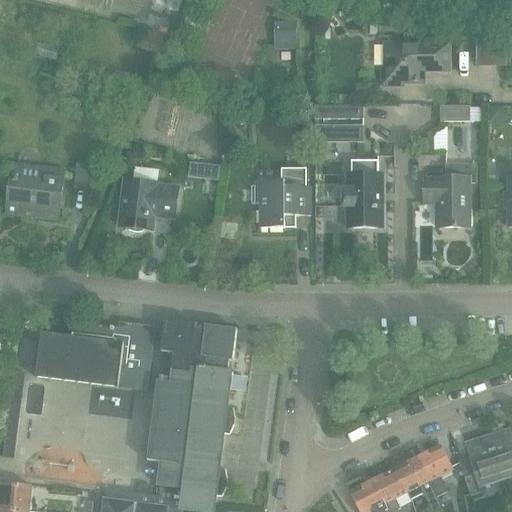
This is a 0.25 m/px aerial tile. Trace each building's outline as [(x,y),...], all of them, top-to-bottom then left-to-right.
[(190,5),(186,14),(203,19),(206,10),(190,5)] [(395,8),(382,8),(382,28),(395,28),(395,8)] [(274,22),(275,51),(297,50),(296,22),(274,22)] [(158,56),(165,38),(144,31),(138,49),(158,56)] [(505,65),(505,35),(479,35),(479,65),(505,65)] [(423,70),(448,70),(448,45),(386,45),(386,67),(382,67),(382,86),(401,86),(401,82),(423,82),(423,70)] [(339,106),(314,106),(314,119),(339,119),(339,106)] [(440,107),(440,123),(470,123),(470,107),(440,107)] [(503,107),(487,107),(487,121),(498,121),(503,117),(503,107)] [(363,127),(314,126),(314,142),(363,143),(363,127)] [(431,138),(421,144),(421,156),(431,156),(431,138)] [(379,190),(383,190),(383,174),(379,174),(379,161),(351,161),(351,174),(347,174),(347,189),(343,189),(343,207),(347,207),(347,228),(383,228),(383,206),(379,206),(379,190)] [(90,189),(93,164),(77,162),(74,187),(90,189)] [(57,218),(62,169),(19,164),(15,197),(9,197),(7,212),(27,215),(27,210),(37,212),(37,216),(57,218)] [(209,164),(208,178),(219,179),(220,165),(209,164)] [(477,164),(445,164),(445,178),(437,178),(437,179),(424,179),(424,204),(437,204),(437,228),(469,228),(469,226),(472,226),(472,210),(469,210),(469,184),(477,184),(477,164)] [(285,216),(311,215),(310,187),(306,187),(306,169),(281,169),(281,181),(256,181),(256,186),(253,186),(253,204),(260,204),(260,228),(285,228),(285,216)] [(158,183),(126,179),(119,225),(128,226),(128,228),(132,230),(137,231),(142,230),(142,228),(151,230),(153,214),(175,217),(179,189),(157,186),(158,183)] [(102,511),(182,511),(183,511),(188,511),(213,511),(231,373),(227,373),(229,361),(232,362),(236,330),(206,326),(205,331),(196,330),(197,325),(166,321),(162,352),(174,353),(170,383),(157,382),(147,462),(162,464),(158,497),(106,491),(105,501),(104,501),(102,511)] [(119,328),(102,326),(70,322),(69,336),(41,333),(36,379),(118,389),(119,388),(148,392),(151,364),(153,351),(155,327),(119,323),(119,328)] [(13,459),(24,374),(13,373),(3,458),(13,459)] [(511,432),(511,430),(487,437),(501,480),(511,476),(511,432)] [(480,487),(501,480),(487,437),(465,444),(470,460),(460,463),(469,495),(481,491),(480,487)] [(441,446),(418,458),(438,497),(448,492),(440,477),(453,470),(441,446)] [(418,458),(395,470),(408,494),(411,500),(423,494),(430,507),(427,509),(428,511),(440,511),(442,511),(438,497),(418,458)] [(396,500),(408,494),(395,470),(372,481),(388,511),(398,511),(398,510),(400,509),(396,500)] [(388,511),(372,481),(349,493),(358,511),(388,511)] [(0,498),(0,509),(23,511),(29,511),(32,487),(1,484),(0,498)] [(84,503),(83,511),(92,511),(93,503),(84,503)]
